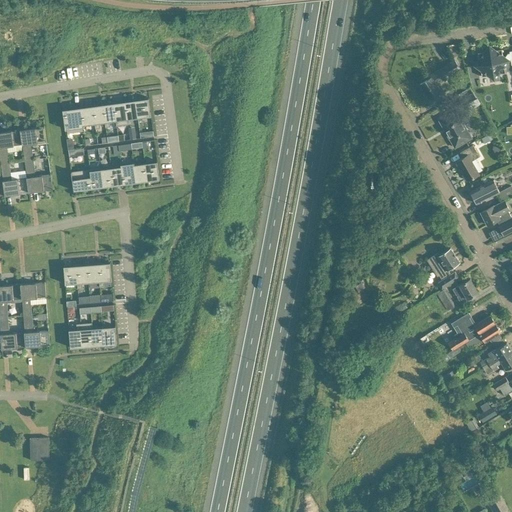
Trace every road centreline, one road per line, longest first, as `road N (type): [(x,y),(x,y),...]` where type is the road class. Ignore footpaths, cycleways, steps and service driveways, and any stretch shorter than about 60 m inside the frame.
road 1 (motorway): [(311,0),(216,511)]
road 2 (motorway): [(244,511),(338,0)]
road 3 (residential): [(482,255),(383,88),(383,61),(395,44),(511,25)]
road 4 (residential): [(179,180),(164,78),(154,71),(0,97)]
road 5 (residential): [(0,239),(123,214),(132,349)]
